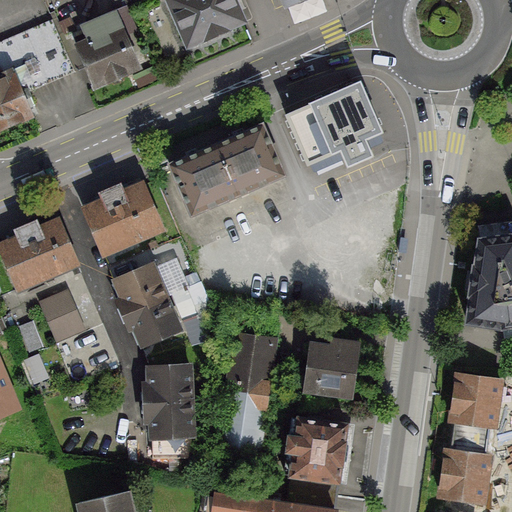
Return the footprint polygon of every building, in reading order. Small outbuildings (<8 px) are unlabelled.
[(225,0),(168,0),(165,2),(188,54),(239,32),(225,0)] [(116,20),(73,39),(96,91),(139,72),(116,20)] [(0,71),(0,125),(26,114),(19,97),(69,76),(47,26),(0,46),(0,67),(1,71),(0,71)] [(250,133),(204,152),(225,200),(270,180),(250,133)] [(204,152),(159,172),(180,220),(225,200),(204,152)] [(142,183),(89,205),(109,251),(161,228),(142,183)] [(511,223),(511,220),(481,226),(467,322),(508,330),(511,327),(511,223)] [(71,266),(52,223),(0,245),(0,255),(15,290),(71,266)] [(164,260),(119,278),(147,345),(191,327),(164,260)] [(84,327),(68,294),(42,307),(58,340),(84,327)] [(281,324),(234,318),(212,466),(258,474),(281,324)] [(358,346),(298,338),(291,387),(351,395),(358,346)] [(195,365),(150,366),(152,438),(197,437),(195,365)] [(0,374),(0,415),(14,410),(0,374)] [(501,381),(458,375),(452,421),(494,427),(501,381)] [(343,432),(287,422),(278,476),(334,486),(343,432)] [(489,456),(446,449),(439,496),(482,502),(489,456)] [(123,511),(119,493),(69,504),(71,511),(123,511)] [(319,511),(211,494),(208,511),(319,511)]
